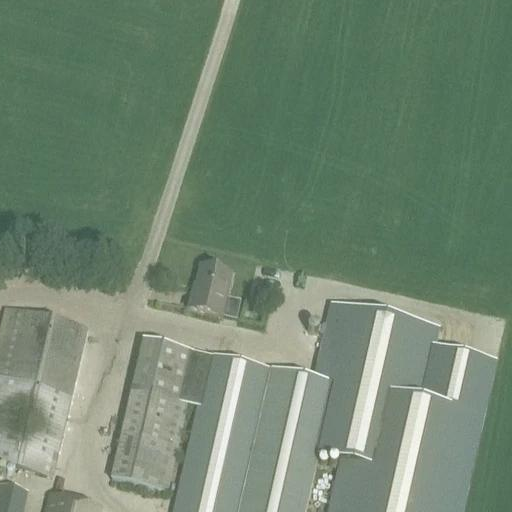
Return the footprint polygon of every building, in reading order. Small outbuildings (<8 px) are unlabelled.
[(191,293),(186,312),(221,321),(232,277),(201,269),(195,294),(191,293)] [(0,467),(52,479),(86,332),(4,313),(0,332),(0,467)] [(328,386),(314,448),(341,454),(328,511),(454,511),(488,363),(428,350),(429,344),(408,327),(371,319),(345,325),(325,321),(312,382),(328,386)] [(166,496),(188,405),(197,407),(208,359),(192,355),(141,343),(109,482),(166,496)] [(299,511),(314,448),(328,386),(312,382),(208,359),(197,407),(173,511),(299,511)] [(0,487),(0,511),(21,511),(26,494),(0,487)] [(99,511),(100,511),(48,499),(45,511),(99,511)]
